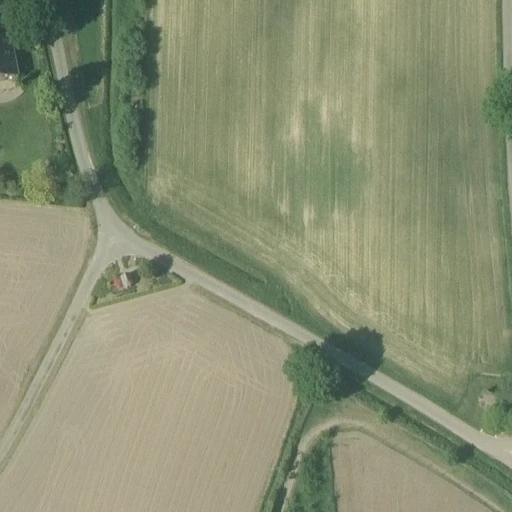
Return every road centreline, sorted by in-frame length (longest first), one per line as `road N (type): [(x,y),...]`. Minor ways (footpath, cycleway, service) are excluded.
road 1 (unclassified): [(511,474),(238,307),(110,242)]
road 2 (unclassified): [(110,242),(84,170),(50,0)]
road 3 (unclassified): [(0,460),(110,242)]
